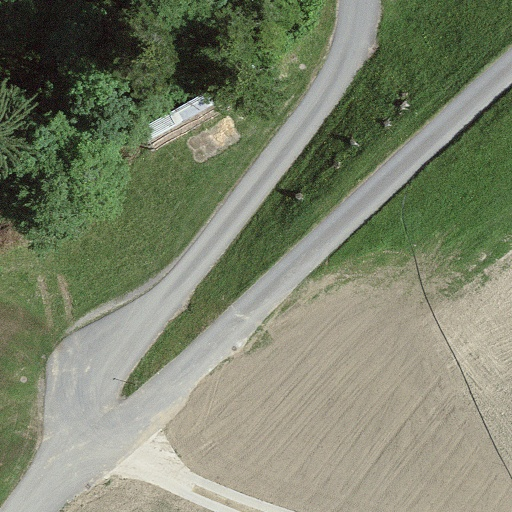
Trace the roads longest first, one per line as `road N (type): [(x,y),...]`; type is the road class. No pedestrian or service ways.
road 1 (unclassified): [(92,439),(170,388),(511,64)]
road 2 (unclassified): [(92,439),(80,400),(100,352),(181,279),(305,126),(338,70),(358,0)]
road 3 (unclassified): [(92,439),(250,511)]
